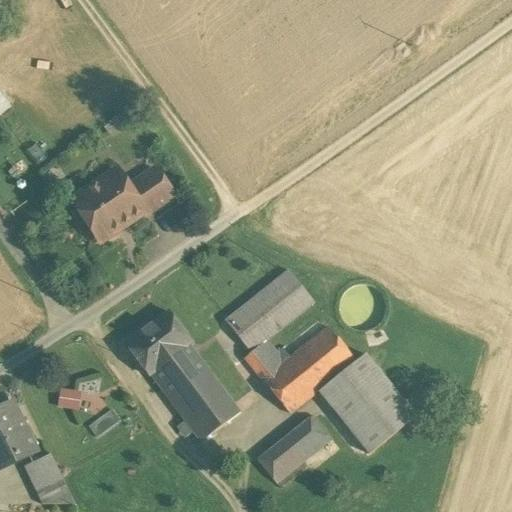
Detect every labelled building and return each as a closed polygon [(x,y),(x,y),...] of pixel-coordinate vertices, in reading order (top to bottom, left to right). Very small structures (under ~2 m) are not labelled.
[(122,114),(106,126),(114,136),(129,123),(122,114)] [(156,169),(129,187),(146,212),(173,194),(156,169)] [(118,171),(73,201),(85,219),(89,220),(102,240),(144,212),(146,213),(146,212),(129,187),(118,171)] [(289,271),(226,322),(252,353),(252,354),(267,341),(315,303),(289,271)] [(353,289),(344,296),(338,306),(338,317),(342,327),(350,335),(361,338),(372,336),(381,329),(387,320),(387,308),(383,298),(375,291),(364,288),(353,289)] [(192,343),(168,313),(128,345),(151,376),(190,345),(192,343)] [(267,341),(252,354),(252,353),(245,358),(263,380),(325,331),(317,321),(277,353),(267,341)] [(325,331),(263,380),(291,414),(356,362),(329,328),(325,331)] [(241,412),(190,345),(151,375),(201,442),(241,412)] [(366,355),(319,392),(370,455),(417,417),(366,355)] [(63,388),(60,406),(82,409),(85,392),(63,388)] [(13,403),(0,408),(0,466),(35,449),(13,403)] [(314,416),(258,461),(277,484),(305,462),(333,439),(314,416)] [(51,454),(24,467),(37,493),(63,480),(51,454)] [(305,462),(277,484),(282,489),(309,467),(305,462)] [(63,480),(37,493),(42,505),(75,505),(63,480)]
